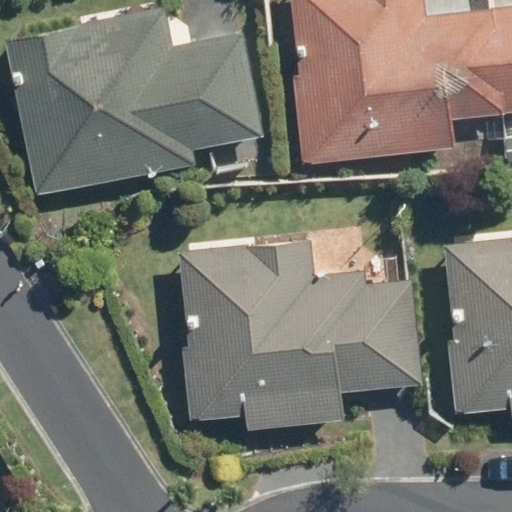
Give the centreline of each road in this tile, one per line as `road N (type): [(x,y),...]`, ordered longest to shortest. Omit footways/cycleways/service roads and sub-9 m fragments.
road 1 (residential): [(0,306),(137,511)]
road 2 (residential): [(511,508),(281,511)]
